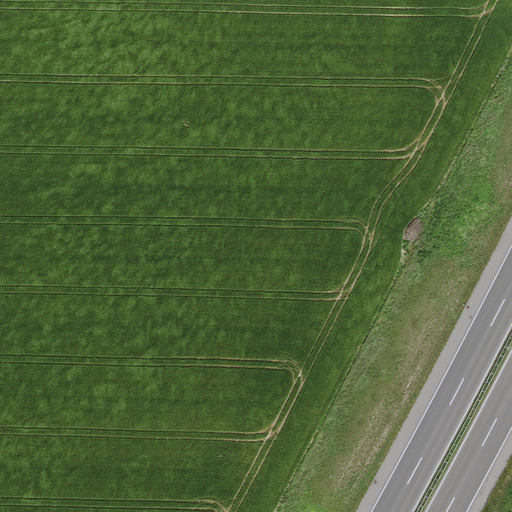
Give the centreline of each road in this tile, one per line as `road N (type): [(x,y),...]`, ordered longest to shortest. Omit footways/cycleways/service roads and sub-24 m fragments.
road 1 (motorway): [(511,283),(391,511)]
road 2 (motorway): [(446,511),(511,388)]
